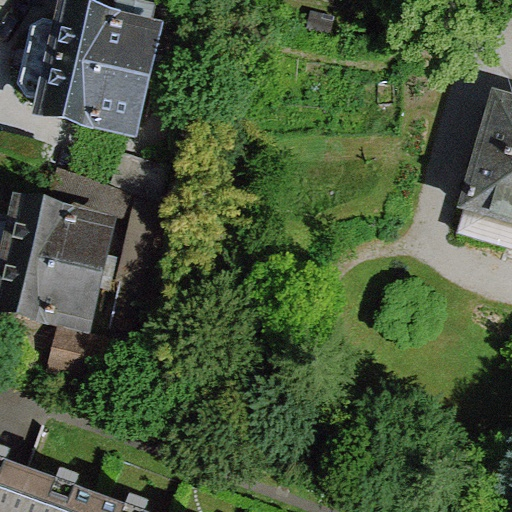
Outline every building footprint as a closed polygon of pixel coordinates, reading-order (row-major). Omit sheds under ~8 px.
[(119,1),(112,29),(149,38),(155,10),(119,1)] [(112,29),(70,19),(67,32),(50,102),(47,115),(131,134),(153,39),(149,38),(112,29)] [(50,102),(67,32),(44,27),(35,32),(21,86),(28,98),(50,102)] [(511,109),(498,105),(462,237),(511,251),(511,109)] [(170,172),(127,158),(117,188),(161,206),(170,172)] [(107,234),(23,215),(20,227),(4,300),(1,311),(85,331),(107,234)] [(0,298),(4,300),(20,227),(0,223),(0,298)] [(143,295),(126,291),(116,329),(135,333),(143,295)] [(109,383),(117,349),(63,336),(54,371),(109,383)] [(121,511),(26,477),(0,467),(0,511),(121,511)]
